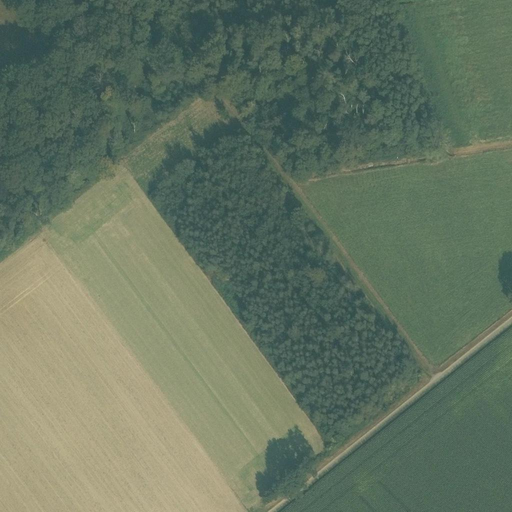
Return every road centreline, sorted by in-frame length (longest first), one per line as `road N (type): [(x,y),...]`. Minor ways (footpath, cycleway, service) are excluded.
road 1 (track): [(436,386),(145,0)]
road 2 (unclassified): [(511,323),(277,511)]
road 3 (track): [(140,0),(0,84)]
